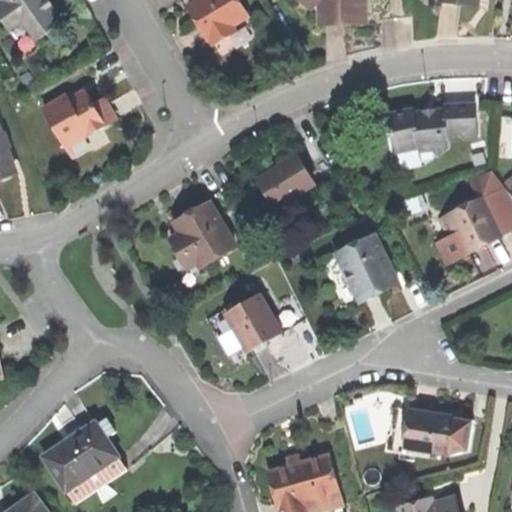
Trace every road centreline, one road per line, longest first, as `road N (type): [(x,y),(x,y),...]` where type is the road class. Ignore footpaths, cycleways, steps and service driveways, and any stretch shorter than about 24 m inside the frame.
road 1 (residential): [(511,60),(410,62),(320,84),(205,146)]
road 2 (residential): [(39,245),(205,146)]
road 3 (residential): [(205,146),(116,0)]
road 4 (residential): [(511,277),(363,361)]
road 5 (residential): [(363,361),(215,434)]
road 6 (residential): [(215,434),(196,402),(148,359),(96,351)]
road 7 (residential): [(363,361),(389,373),(511,390)]
road 8 (residential): [(0,444),(96,351)]
road 9 (residential): [(96,351),(39,245)]
